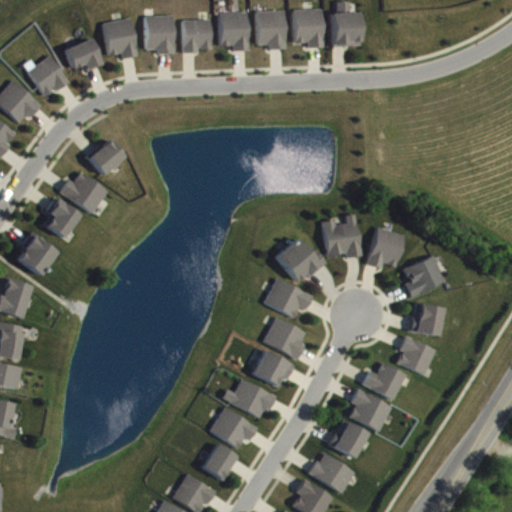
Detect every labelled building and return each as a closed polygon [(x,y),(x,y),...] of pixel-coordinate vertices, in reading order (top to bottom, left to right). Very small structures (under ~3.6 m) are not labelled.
[(339,7),(340,18),(334,18),(335,52),(362,51),(362,17),(352,17),(352,6),(339,7)] [(297,48),(310,48),(310,53),(326,53),(325,14),(297,15),(297,48)] [(273,50),(273,54),(289,54),(287,15),(259,16),(260,50),(273,50)] [(252,55),(250,17),(222,18),(223,51),(235,51),(236,56),(252,55)] [(161,54),(161,59),(177,58),(175,20),(147,21),(148,55),(161,54)] [(106,27),(110,60),(124,59),(124,63),(139,61),(134,23),(106,27)] [(186,58),(201,58),(201,55),(214,54),(213,24),(185,25),(186,58)] [(74,75),(87,71),(89,76),(104,71),(95,44),(67,52),(74,75)] [(32,64),(24,70),(46,101),(57,93),(59,95),(71,87),(52,60),(36,71),(32,64)] [(0,109),(22,130),(41,110),(15,85),(0,100),(0,109)] [(0,158),(4,161),(19,136),(0,125),(0,158)] [(89,160),(103,180),(126,162),(112,143),(89,160)] [(70,184),(61,199),(95,218),(109,194),(81,178),(76,188),(70,184)] [(48,217),(51,219),(44,230),(65,243),(81,218),(56,203),(48,217)] [(362,261),(357,219),(347,220),(348,228),(337,230),(336,225),(324,226),(328,261),(348,258),(348,263),(362,261)] [(406,240),(379,232),(368,269),(382,273),(384,268),(396,272),(406,240)] [(57,254),(30,238),(22,252),(25,254),(17,266),(41,280),(57,254)] [(310,259),(300,244),(277,260),(296,289),(326,268),(317,254),(310,259)] [(445,288),(435,261),(404,273),(409,287),(405,288),(410,301),(445,288)] [(31,291),(3,282),(0,293),(0,317),(21,324),(31,291)] [(299,312),(307,315),(313,299),(275,284),(266,310),(295,322),(299,312)] [(437,342),(443,313),(416,308),(410,337),(437,342)] [(264,349),(300,363),(305,349),(302,347),(307,336),(275,323),(264,349)] [(23,331),(0,327),(0,361),(17,365),(23,331)] [(397,370),(427,379),(435,352),(406,343),(397,370)] [(280,392),(284,383),(288,385),(295,369),(264,355),(253,380),(280,392)] [(22,373),(0,368),(0,391),(17,395),(22,373)] [(396,404),(406,377),(382,369),(378,379),(369,376),(363,392),(396,404)] [(277,401),(243,384),(236,398),(228,394),(223,404),(261,423),(265,414),(270,416),(277,401)] [(392,409),(357,396),(352,408),(355,409),(350,423),(382,435),(392,409)] [(13,408),(0,405),(0,441),(15,444),(16,433),(9,432),(13,408)] [(211,436),(239,454),(246,442),(251,446),(259,433),(226,412),(211,436)] [(368,437),(342,425),(330,452),(356,463),(368,437)] [(203,472),(225,486),(240,462),(218,449),(203,472)] [(311,480),(343,498),(356,476),(324,458),(311,480)] [(175,505),(189,511),(203,511),(206,508),(210,510),(217,495),(186,480),(175,505)] [(329,511),(335,500),(304,486),(298,498),(300,499),(293,511),(329,511)]
